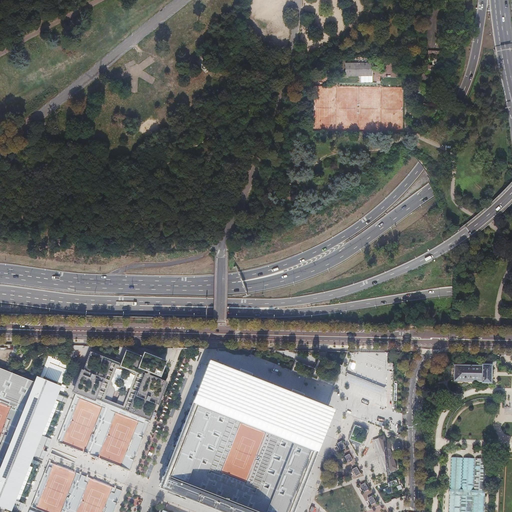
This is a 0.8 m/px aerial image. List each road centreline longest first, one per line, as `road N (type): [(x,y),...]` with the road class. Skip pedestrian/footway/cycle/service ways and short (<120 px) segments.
road 1 (motorway): [(482,0),(467,82),(422,166),(339,238),(221,283)]
road 2 (secondary): [(433,338),(36,330)]
road 3 (motorway): [(145,305),(275,303),(350,289),(434,253),(511,193)]
road 4 (motorway): [(145,305),(282,313),(452,290),(511,297)]
road 5 (motorway): [(511,170),(444,183),(319,265),(221,283)]
road 6 (motorway): [(221,283),(103,283),(0,271)]
road 7 (residential): [(412,511),(411,393),(433,338)]
road 8 (motorway): [(0,292),(145,305)]
